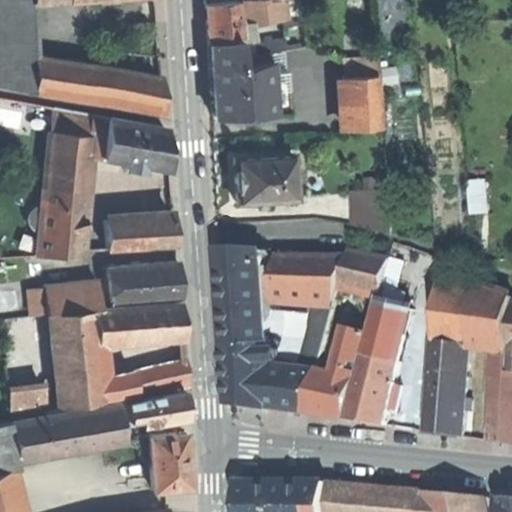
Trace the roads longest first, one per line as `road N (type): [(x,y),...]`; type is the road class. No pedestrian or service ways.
road 1 (secondary): [(211,442),(180,0)]
road 2 (tertiary): [(511,470),(211,442)]
